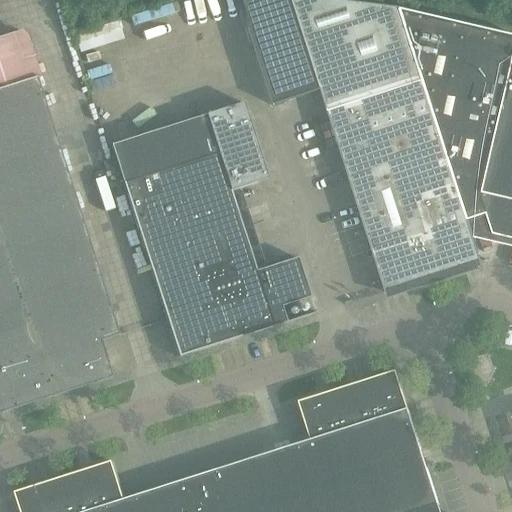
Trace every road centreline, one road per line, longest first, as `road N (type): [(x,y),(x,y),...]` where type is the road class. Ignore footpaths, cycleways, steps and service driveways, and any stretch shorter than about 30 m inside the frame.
road 1 (unclassified): [(428,323),(0,462)]
road 2 (unclassified): [(487,511),(428,323)]
